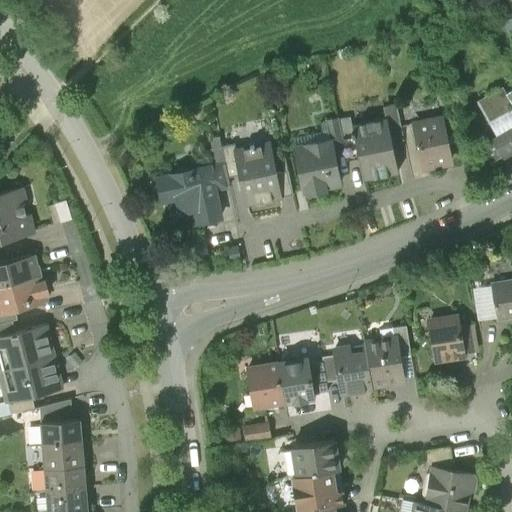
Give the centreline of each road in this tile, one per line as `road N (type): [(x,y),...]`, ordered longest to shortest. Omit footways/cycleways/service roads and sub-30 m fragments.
road 1 (tertiary): [(156,318),(356,268),(511,200)]
road 2 (unclassified): [(156,318),(94,167),(0,30)]
road 3 (track): [(0,156),(157,0)]
road 4 (tertiary): [(187,511),(181,429),(156,318)]
road 5 (residential): [(509,487),(488,422),(407,422)]
road 6 (residential): [(127,511),(110,367)]
